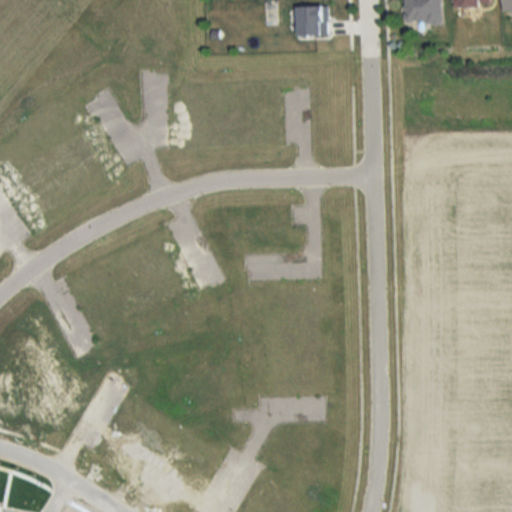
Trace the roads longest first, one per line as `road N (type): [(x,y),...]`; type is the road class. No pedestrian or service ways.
road 1 (residential): [(368,0),(376,400),(369,511)]
road 2 (residential): [(371,169),(220,180),(154,200),(28,266),(0,291)]
road 3 (residential): [(130,511),(0,450)]
